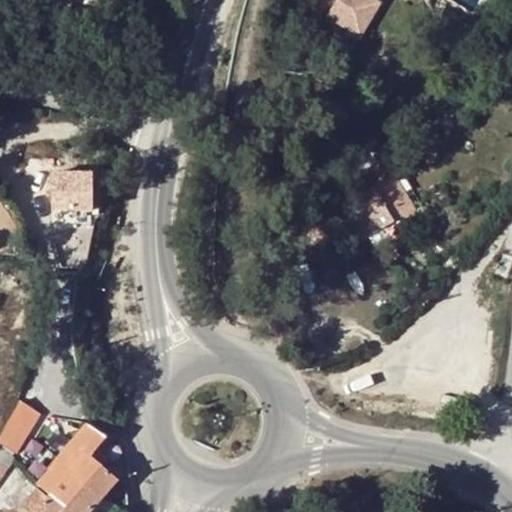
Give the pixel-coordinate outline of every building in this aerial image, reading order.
[(336,0),(328,20),(368,37),(384,0),(336,0)] [(96,210),(96,171),(54,172),(54,210),(96,210)] [(361,185),(350,191),(357,202),(345,209),(365,243),(410,215),(390,181),(367,195),(361,185)] [(313,187),(300,192),(306,210),(320,205),(313,187)] [(328,237),(319,246),(329,256),(338,247),(328,237)] [(301,292),(289,293),(292,317),(304,316),(301,292)] [(30,388),(35,381),(25,377),(21,381),(18,398),(22,403),(10,426),(30,436),(51,401),(30,388)] [(105,439),(88,425),(58,460),(102,498),(117,480),(99,463),(91,456),(98,447),(105,439)] [(30,436),(10,426),(1,443),(19,454),(30,436)] [(0,445),(0,453),(12,463),(13,464),(19,454),(1,443),(0,445)] [(106,455),(98,447),(91,456),(99,463),(106,455)] [(0,479),(12,463),(0,453),(0,479)] [(90,511),(102,498),(58,460),(38,484),(40,486),(70,511),(90,511)] [(70,511),(40,486),(32,495),(17,511),(70,511)]
